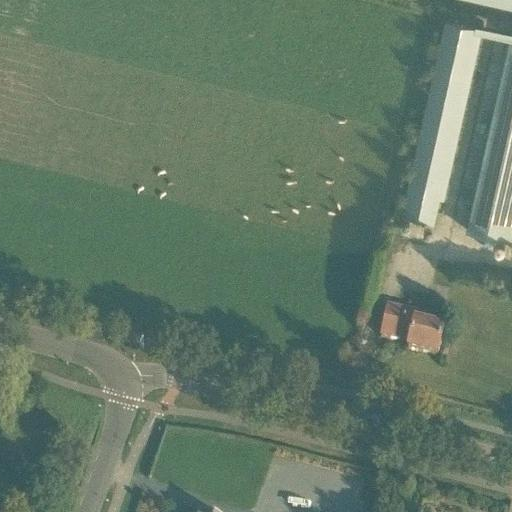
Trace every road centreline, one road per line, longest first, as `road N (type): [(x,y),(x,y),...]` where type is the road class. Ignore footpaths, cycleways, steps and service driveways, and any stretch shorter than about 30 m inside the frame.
road 1 (secondary): [(511,466),(172,378),(125,378)]
road 2 (tertiary): [(87,511),(127,397),(125,378)]
road 3 (secondary): [(125,378),(106,363),(0,334)]
